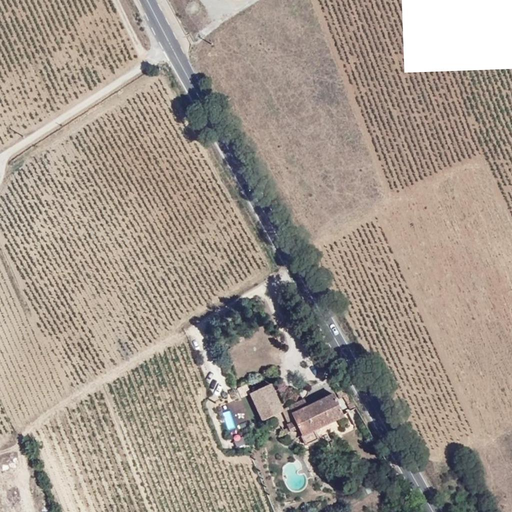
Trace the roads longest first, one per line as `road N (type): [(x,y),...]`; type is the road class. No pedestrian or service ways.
road 1 (primary): [(172,48),(433,511)]
road 2 (unclassified): [(172,48),(0,159)]
